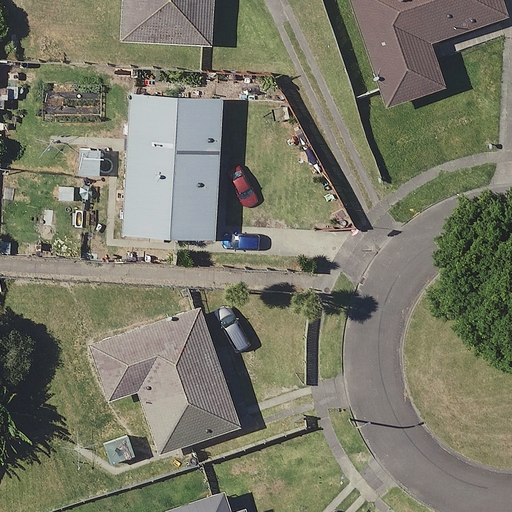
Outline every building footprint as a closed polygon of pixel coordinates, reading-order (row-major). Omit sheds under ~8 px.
[(110,0),(109,33),(200,38),(202,0),(110,0)] [(497,9),(493,0),(344,0),(376,97),(432,79),(418,34),(497,9)] [(113,100),(105,224),(202,230),(211,91),(124,85),(124,82),(123,79),(122,76),(121,73),(119,70),(116,68),(114,66),(111,65),(107,65),(104,65),(101,65),(98,66),(95,68),(93,70),(91,72),(89,75),(88,78),(87,81),(87,84),(87,87),(88,90),(90,93),(92,96),(94,98),(97,100),(100,101),(103,101),(106,101),(110,101),(113,100)] [(227,419),(189,299),(77,334),(95,391),(126,381),(146,445),(227,419)] [(240,511),(229,477),(120,511),(240,511)]
